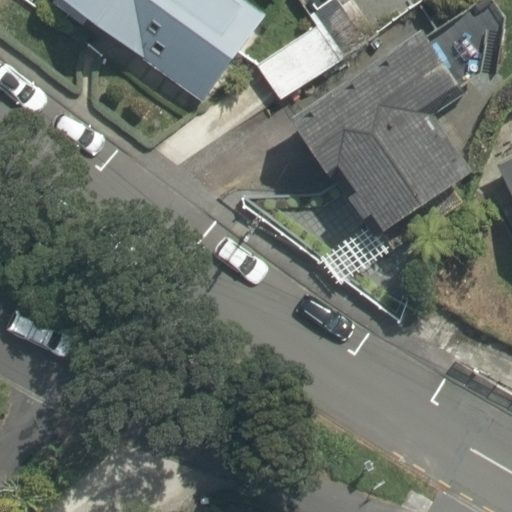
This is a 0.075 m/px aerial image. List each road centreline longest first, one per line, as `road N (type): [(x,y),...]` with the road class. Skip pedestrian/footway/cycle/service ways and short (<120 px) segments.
road 1 (residential): [(0,126),(238,300),(511,464)]
road 2 (residential): [(511,471),(489,511),(349,511),(0,336)]
